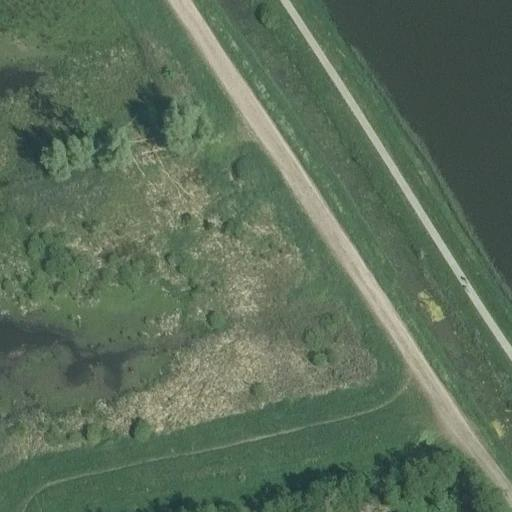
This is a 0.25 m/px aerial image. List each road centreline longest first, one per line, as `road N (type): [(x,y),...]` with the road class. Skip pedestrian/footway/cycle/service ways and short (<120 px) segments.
road 1 (track): [(435,399),(180,0)]
road 2 (track): [(507,511),(435,399)]
